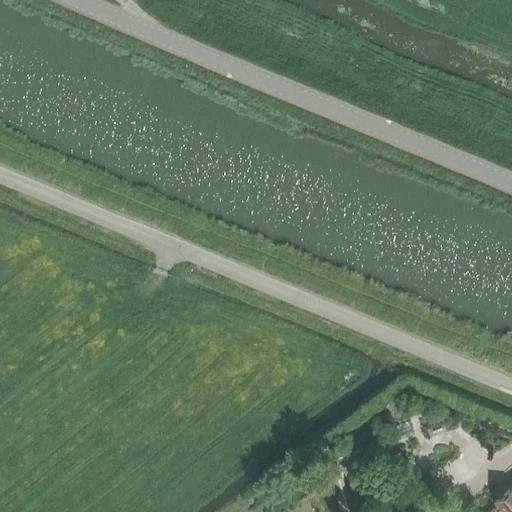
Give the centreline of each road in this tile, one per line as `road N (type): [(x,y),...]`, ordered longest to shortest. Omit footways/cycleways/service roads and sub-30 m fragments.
road 1 (unclassified): [(511,390),(0,178)]
road 2 (tertiary): [(511,185),(72,0)]
